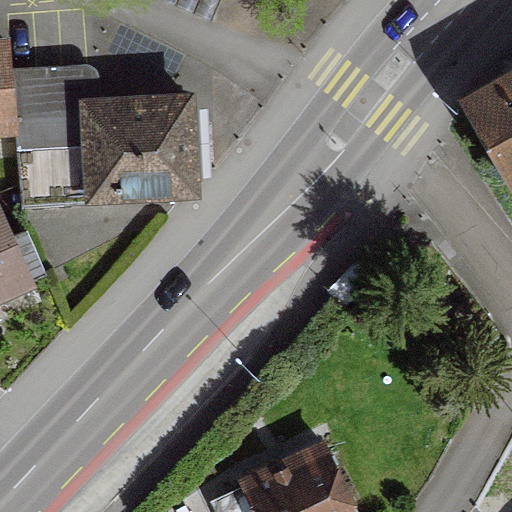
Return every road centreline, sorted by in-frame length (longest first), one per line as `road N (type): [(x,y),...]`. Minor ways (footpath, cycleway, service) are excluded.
road 1 (primary): [(0,501),(352,120)]
road 2 (residential): [(352,120),(137,0)]
road 3 (residential): [(352,120),(422,187),(511,300)]
road 4 (primary): [(352,120),(455,0)]
road 5 (residential): [(511,387),(437,511)]
